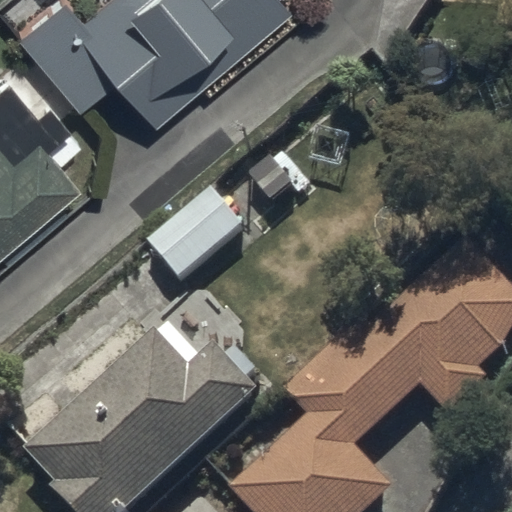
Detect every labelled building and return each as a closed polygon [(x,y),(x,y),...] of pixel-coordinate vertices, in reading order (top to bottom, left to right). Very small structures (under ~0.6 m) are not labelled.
[(70,0),(49,0),(13,31),(74,107),(115,75),(152,121),(290,9),(283,0),(95,0),(80,13),(70,0)] [(0,248),(81,181),(60,156),(77,142),(68,130),(69,129),(47,102),(41,107),(9,69),(0,76),(0,248)] [(146,245),(178,285),(245,230),(212,191),(146,245)] [(308,424),(231,496),(245,511),(376,511),(397,493),(359,451),(424,391),(449,419),(487,383),(474,370),(511,334),(511,296),(466,248),(293,408),(308,424)] [(20,465),(63,511),(135,511),(259,399),(215,351),(203,361),(171,326),(20,465)]
